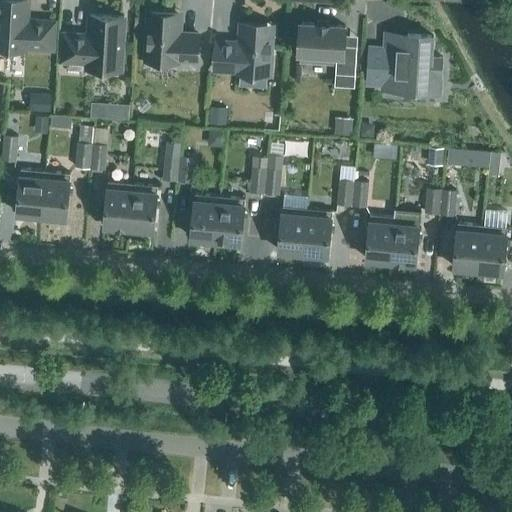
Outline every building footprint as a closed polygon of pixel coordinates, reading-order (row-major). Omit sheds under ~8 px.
[(27,0),(0,0),(0,47),(25,49),(25,47),(54,49),(56,20),(27,18),(27,0)] [(179,32),(180,15),(148,13),(146,59),(178,61),(178,58),(197,59),(199,33),(179,32)] [(121,70),(124,16),(90,14),(89,36),(80,35),(80,33),(63,32),(61,61),(87,62),(87,68),(121,70)] [(344,45),(345,25),(329,24),(329,23),(316,22),(316,23),(300,22),(298,52),(314,53),(314,54),(327,55),(327,54),(336,55),(335,73),(355,74),(357,45),(344,45)] [(271,30),(241,28),(240,42),(216,40),(215,68),(239,70),(238,72),(268,74),(269,71),(271,71),(272,55),(270,55),(271,30)] [(432,55),(433,34),(405,33),(404,48),(384,46),(382,84),(402,85),(402,89),(429,91),(431,73),(441,74),(442,56),(432,55)] [(50,111),(52,93),(30,91),(29,109),(50,111)] [(91,100),(90,114),(128,116),(129,102),(91,100)] [(211,105),(210,121),(225,122),(226,106),(211,105)] [(34,125),(46,126),(47,115),(35,113),(34,125)] [(353,117),(335,116),(334,133),(351,134),(353,117)] [(90,167),(92,141),(91,141),(92,125),(80,123),(75,165),(90,167)] [(361,123),(360,136),(370,136),(371,124),(361,123)] [(16,160),(19,135),(4,133),(1,158),(16,160)] [(397,156),(398,142),(374,140),(373,155),(397,156)] [(105,168),(107,143),(92,141),(90,167),(105,168)] [(432,160),(443,161),(444,145),(433,144),(432,160)] [(455,163),(456,147),(448,147),(447,162),(455,163)] [(177,179),(180,154),(164,152),(162,178),(177,179)] [(192,181),(195,155),(180,154),(177,179),(192,181)] [(265,192),(267,167),(251,165),(249,190),(265,192)] [(279,193),(282,168),(267,167),(265,192),(279,193)] [(41,214),(45,170),(21,168),(16,212),(41,214)] [(66,216),(70,172),(45,170),(41,214),(66,216)] [(352,204),(354,179),(339,178),(337,202),(352,204)] [(367,205),(369,180),(354,179),(352,204),(367,205)] [(128,226),(133,182),(108,180),(103,224),(128,226)] [(154,229),(157,192),(158,185),(133,182),(128,226),(154,229)] [(439,212),(442,187),(427,185),(425,211),(439,212)] [(454,214),(457,188),(442,187),(439,212),(454,214)] [(216,239),(220,195),(195,192),(194,199),(191,236),(216,239)] [(241,241),(245,204),(244,204),(245,197),(220,195),(216,239),(241,241)] [(303,251),(307,207),(282,205),(282,212),(278,249),(303,251)] [(328,253),(332,216),(331,216),(332,209),(307,207),(303,251),(328,253)] [(391,259),(395,215),(370,213),(369,220),(366,257),(391,259)] [(416,262),(419,225),(420,218),(395,215),(391,259),(416,262)] [(478,268),(482,224),(457,221),(453,265),(478,268)] [(503,270),(507,233),(507,226),(482,224),(478,268),(503,270)]
